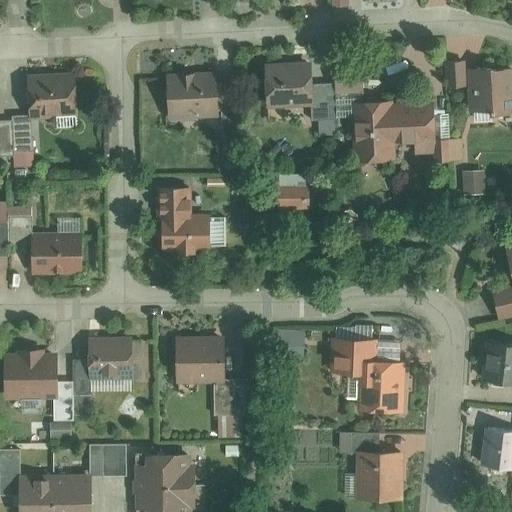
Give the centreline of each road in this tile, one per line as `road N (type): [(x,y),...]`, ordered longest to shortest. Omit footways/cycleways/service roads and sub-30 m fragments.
road 1 (residential): [(511,27),(425,14),(110,29)]
road 2 (residential): [(114,292),(387,291),(444,312)]
road 3 (residential): [(110,29),(114,292)]
road 4 (residential): [(428,506),(444,312)]
